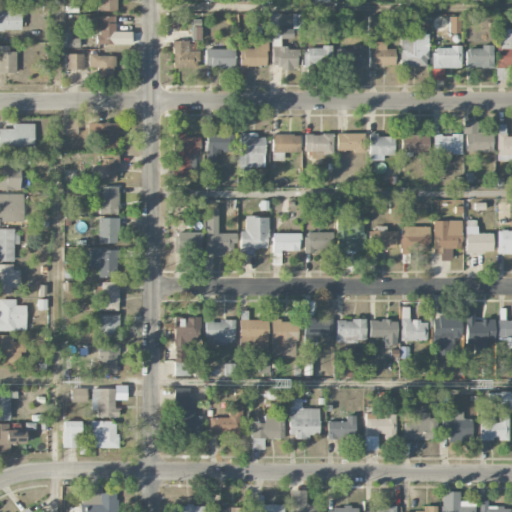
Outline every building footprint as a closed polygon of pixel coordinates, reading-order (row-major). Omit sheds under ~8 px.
[(116,0),(92,0),(93,2),(97,2),(97,11),(117,11),(116,0)] [(0,30),(20,30),(21,7),(0,6),(0,30)] [(115,16),(97,17),(97,44),(115,44),(115,16)] [(366,36),(375,37),(376,18),(367,17),(366,36)] [(459,32),(459,17),(449,17),(450,33),(459,32)] [(200,20),(191,20),(190,40),(200,41),(200,20)] [(498,68),(511,68),(511,39),(511,29),(499,28),(498,68)] [(272,65),(279,65),(279,69),(298,69),(298,48),(280,48),(280,39),(292,39),(292,31),(271,31),(272,65)] [(79,48),(79,38),(71,38),(71,32),(64,32),(64,48),(79,48)] [(400,34),(400,66),(428,66),(427,33),(400,34)] [(266,39),(254,40),(254,48),(239,49),(240,67),(267,66),(266,39)] [(188,41),(172,41),(172,69),(198,68),(197,51),(188,51),(188,41)] [(385,42),(369,42),(369,66),(395,66),(394,49),(385,49),(385,42)] [(8,45),(0,45),(0,72),(16,73),(15,51),(8,51),(8,45)] [(363,67),(363,45),(352,45),(352,49),(338,49),(338,67),(363,67)] [(304,47),(304,67),(331,67),(331,47),(304,47)] [(460,68),(460,47),(433,47),(433,68),(460,68)] [(492,67),(492,48),(465,47),(465,67),(492,67)] [(234,49),(204,49),(204,69),(234,68),(234,49)] [(82,54),(64,54),(65,70),(83,69),(82,54)] [(88,67),(96,68),(96,76),(113,76),(114,55),(88,55),(88,67)] [(62,139),(82,139),(82,119),(62,118),(62,139)] [(476,120),(464,121),(464,152),(492,151),(492,133),(476,134),(476,120)] [(116,149),(117,123),(96,123),(95,149),(116,149)] [(0,128),(0,146),(34,146),(34,124),(12,124),(12,129),(0,128)] [(511,136),(505,137),(505,125),(496,125),(497,161),(511,161),(511,136)] [(199,136),(186,137),(186,133),(171,133),(172,176),(191,176),(191,154),(199,154),(199,136)] [(217,166),(217,152),(233,152),(234,134),(206,133),(205,166),(217,166)] [(363,133),(336,133),(336,152),(364,152),(363,133)] [(264,168),(263,134),(238,135),(239,169),(264,168)] [(298,152),(299,134),(272,134),(271,160),(283,160),(283,152),(298,152)] [(332,156),(332,134),(304,134),(304,152),(310,151),(310,156),(332,156)] [(400,152),(427,152),(427,135),(400,134),(400,152)] [(369,161),(383,161),(383,155),(393,155),(393,135),(368,136),(369,161)] [(461,135),(433,135),(432,152),(461,152),(461,135)] [(91,164),(92,182),(117,182),(116,154),(99,154),(99,164),(91,164)] [(0,190),(20,190),(21,159),(0,158),(0,190)] [(117,186),(99,187),(100,214),(118,214),(117,186)] [(217,208),(206,208),(205,255),(223,255),(223,251),(234,251),(234,234),(216,233),(217,208)] [(239,231),(239,253),(247,253),(247,249),(267,248),(266,217),(244,217),(245,230),(239,231)] [(336,250),(363,250),(363,217),(336,217),(336,250)] [(98,243),(118,243),(118,218),(98,218),(98,243)] [(432,221),(433,251),(461,250),(460,220),(432,221)] [(429,227),(401,226),(400,252),(428,253),(429,227)] [(476,226),(464,227),(465,253),(491,253),(491,233),(477,234),(476,226)] [(0,261),(13,261),(13,244),(19,244),(19,229),(0,228),(0,261)] [(368,253),(376,253),(376,248),(395,248),(395,231),(386,231),(386,229),(368,228),(368,253)] [(511,254),(511,230),(497,231),(496,254),(511,254)] [(200,232),(171,232),(172,250),(200,250),(200,232)] [(304,253),(332,253),(331,232),(304,232),(304,253)] [(272,252),(299,252),(299,233),(272,234),(272,252)] [(117,250),(89,249),(88,268),(98,268),(98,276),(116,277),(117,250)] [(12,265),(0,264),(0,293),(11,294),(11,286),(19,286),(20,270),(12,270),(12,265)] [(98,311),(118,310),(117,283),(93,284),(93,300),(98,299),(98,311)] [(25,305),(15,306),(15,299),(0,299),(0,330),(26,330),(25,305)] [(400,341),(426,341),(426,321),(408,321),(409,307),(400,307),(400,341)] [(119,314),(98,314),(98,337),(118,338),(119,314)] [(173,376),(189,376),(189,345),(199,345),(199,317),(173,317),(173,348),(173,376)] [(332,337),(331,317),(303,318),(304,342),(312,342),(312,338),(332,337)] [(432,318),(432,355),(452,355),(452,338),(460,338),(461,319),(432,318)] [(465,319),(464,343),(493,344),(494,320),(465,319)] [(267,321),(239,320),(238,348),(267,349),(267,321)] [(296,358),(296,321),(271,320),(270,357),(296,358)] [(365,320),(335,320),(335,342),(365,342),(365,320)] [(396,320),(367,320),(368,339),(396,338),(396,320)] [(496,340),(507,340),(507,348),(511,347),(511,320),(497,320),(496,340)] [(234,344),(234,321),(205,321),(205,344),(234,344)] [(11,342),(11,335),(0,335),(0,365),(20,365),(20,352),(26,352),(25,341),(11,342)] [(116,351),(97,351),(98,374),(116,374),(116,351)] [(85,389),(71,388),(70,402),(85,402),(85,389)] [(115,388),(91,388),(91,407),(96,407),(96,417),(115,417),(115,388)] [(189,388),(174,388),(174,436),(200,437),(201,416),(194,416),(194,402),(188,402),(189,388)] [(511,409),(511,391),(499,391),(498,404),(507,405),(507,409),(511,409)] [(0,419),(10,420),(10,394),(0,393),(0,419)] [(288,437),(308,438),(308,435),(318,435),(318,409),(301,408),(301,398),(289,398),(288,437)] [(230,417),(209,418),(209,437),(240,436),(239,403),(229,403),(230,417)] [(479,440),(507,440),(507,417),(495,416),(495,411),(479,411),(479,440)] [(427,412),(416,412),(416,417),(402,417),(402,440),(435,439),(435,418),(428,419),(427,412)] [(461,412),(443,412),(443,435),(451,435),(451,443),(470,442),(469,419),(461,419),(461,412)] [(394,414),(383,414),(383,418),(374,419),(374,413),(364,413),(365,450),(377,450),(377,435),(394,435),(394,414)] [(282,415),(263,416),(264,422),(250,422),(251,450),(263,449),(263,439),(283,439),(282,415)] [(327,422),(327,439),(354,439),(354,416),(345,416),(345,421),(327,422)] [(78,448),(79,421),(62,421),(62,447),(78,448)] [(116,448),(116,421),(91,422),(92,448),(116,448)] [(24,430),(7,430),(7,424),(0,424),(0,452),(9,452),(9,444),(24,444),(24,430)] [(115,511),(116,493),(100,493),(100,489),(80,489),(79,511),(115,511)] [(321,511),(322,505),(304,505),(305,491),(289,490),(288,511),(321,511)] [(473,511),(474,501),(459,501),(459,492),(441,492),(441,511),(473,511)] [(281,511),(282,505),(262,504),(262,495),(254,495),(254,511),(281,511)] [(487,507),(487,501),(479,501),(478,511),(509,511),(510,507),(487,507)]
